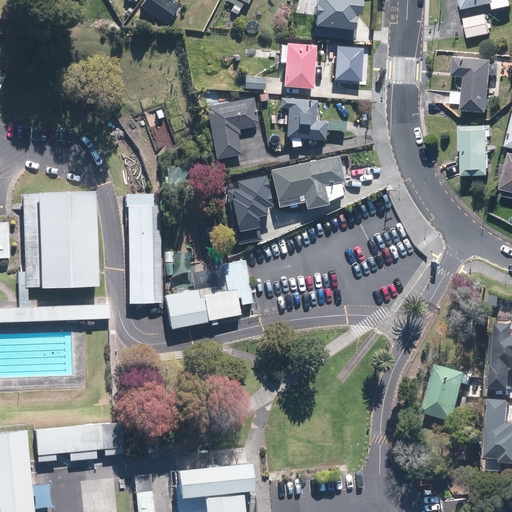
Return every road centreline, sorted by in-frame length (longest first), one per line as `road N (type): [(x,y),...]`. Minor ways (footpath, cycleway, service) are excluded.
road 1 (unknown): [(361,316),(318,357),(141,466),(66,476),(64,511)]
road 2 (residential): [(406,0),(402,120),(413,165),(450,224),(511,258)]
